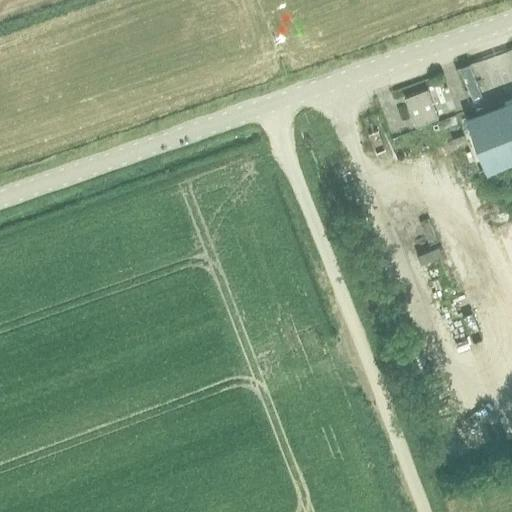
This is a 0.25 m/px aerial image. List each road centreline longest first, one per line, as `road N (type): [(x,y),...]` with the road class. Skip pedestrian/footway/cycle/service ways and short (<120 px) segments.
road 1 (unclassified): [(424,511),(269,107)]
road 2 (tertiary): [(0,200),(269,107)]
road 3 (tertiary): [(269,107),(511,22)]
